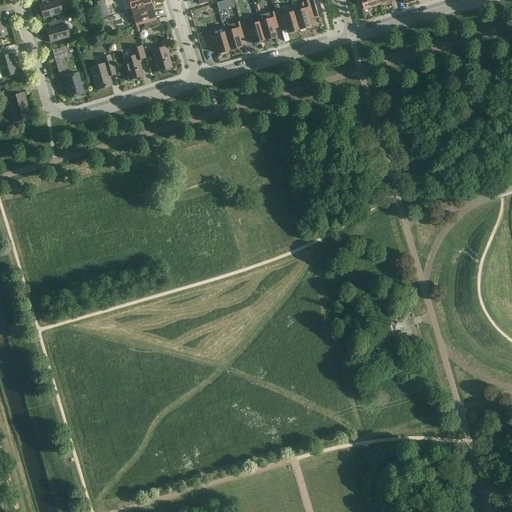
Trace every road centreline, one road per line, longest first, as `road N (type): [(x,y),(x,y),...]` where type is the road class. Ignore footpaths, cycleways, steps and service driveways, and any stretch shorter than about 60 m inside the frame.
road 1 (residential): [(200,81),(69,117),(51,107),(19,0)]
road 2 (residential): [(351,36),(200,81)]
road 3 (residential): [(351,36),(475,0)]
